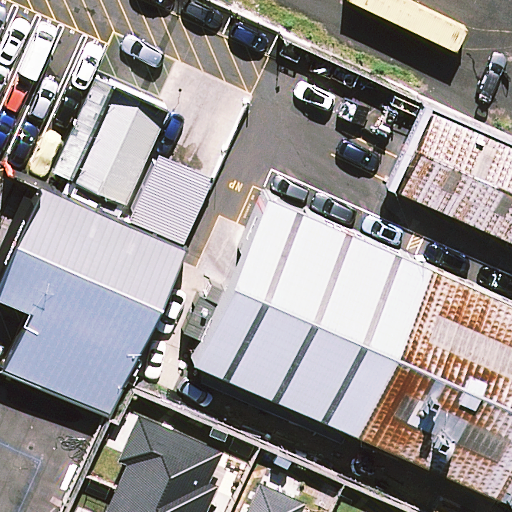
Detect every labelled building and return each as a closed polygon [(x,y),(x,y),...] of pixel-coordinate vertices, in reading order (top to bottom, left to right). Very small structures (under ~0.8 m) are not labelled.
[(266,0),(315,21),(324,0),(266,0)] [(511,33),(442,4),(411,76),(511,119),(511,33)] [(511,121),(415,78),(385,145),(511,201),(511,121)] [(166,107),(117,86),(78,175),(127,196),(166,107)] [(198,233),(39,162),(0,249),(0,276),(149,343),(198,233)] [(511,279),(264,169),(193,326),(511,467),(511,279)] [(184,511),(199,476),(160,459),(137,511),(184,511)]
